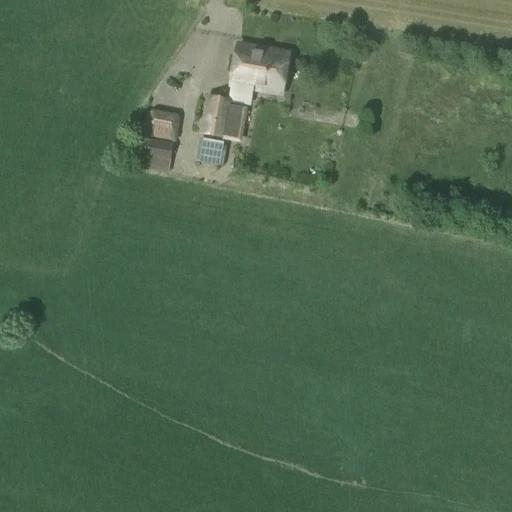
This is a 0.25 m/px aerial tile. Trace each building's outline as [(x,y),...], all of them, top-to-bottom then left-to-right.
[(291,52),(237,43),(229,88),(253,92),(283,98),(291,52)] [(242,143),(248,110),(234,108),(234,103),(207,98),(201,135),(242,143)] [(176,143),(181,119),(177,116),(152,112),(149,114),(144,137),(176,143)] [(168,175),(174,144),(144,139),(139,170),(168,175)] [(138,163),(142,149),(130,146),(127,161),(138,163)]
